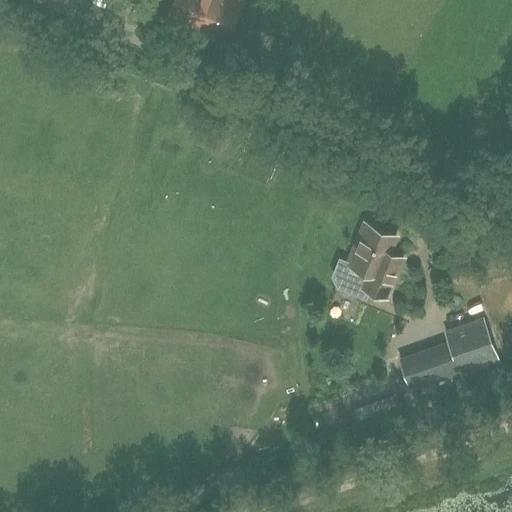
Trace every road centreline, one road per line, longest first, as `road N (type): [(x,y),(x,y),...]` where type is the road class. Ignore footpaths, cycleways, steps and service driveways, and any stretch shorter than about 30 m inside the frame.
road 1 (unclassified): [(44,0),(511,192)]
road 2 (unclassified): [(261,511),(511,428)]
